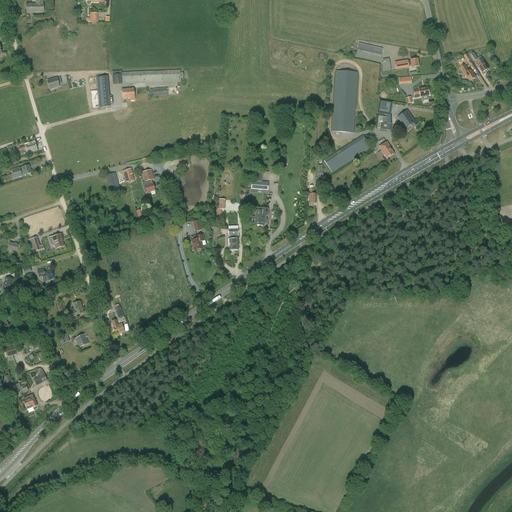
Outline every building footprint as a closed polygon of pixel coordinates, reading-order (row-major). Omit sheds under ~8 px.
[(44,12),(44,4),(43,4),(42,0),(36,0),(36,4),(27,4),(27,12),(44,12)] [(355,46),(346,44),(345,50),(354,52),(355,46)] [(379,63),(383,49),(359,44),(355,58),(379,63)] [(473,62),(478,59),(474,53),(469,56),(473,62)] [(464,56),(469,65),(472,63),(470,60),(471,60),(467,54),(464,56)] [(381,62),(382,71),(390,70),(389,58),(382,59),(382,62),(381,62)] [(396,70),(408,68),(409,67),(409,66),(412,66),(412,68),(419,67),(417,59),(395,63),(396,70)] [(483,73),(489,69),(482,59),(478,62),(481,66),(479,67),(483,73)] [(460,68),(465,75),(467,78),(468,78),(470,81),(476,78),(471,70),(469,72),(464,65),(460,68)] [(122,72),(123,84),(181,82),(180,70),(122,72)] [(123,84),(122,72),(121,71),(112,71),(112,75),(113,85),(123,84)] [(354,134),(358,72),(336,71),(332,132),(354,134)] [(99,108),(111,107),(108,76),(96,77),(99,108)] [(50,89),(59,86),(58,84),(62,83),(60,78),(57,78),(47,81),(50,89)] [(167,96),(167,88),(153,89),(153,97),(167,96)] [(419,90),(419,91),(414,92),(415,96),(414,96),(415,99),(420,97),(421,98),(429,96),(428,88),(419,90)] [(130,101),(135,100),(134,89),(121,90),(122,99),(130,98),(130,101)] [(392,103),(380,101),(377,113),(390,115),(392,103)] [(414,122),(411,118),(410,117),(407,111),(398,118),(402,123),(404,121),(407,127),(411,124),(413,127),(417,125),(415,122),(414,122)] [(377,128),(380,128),(380,130),(391,131),(391,124),(386,123),(387,117),(379,116),(377,128)] [(332,173),(371,148),(363,135),(324,160),(332,173)] [(380,158),(384,155),(386,159),(394,154),(387,142),(379,147),(381,151),(377,153),(380,158)] [(28,152),(36,150),(34,143),(19,148),(20,152),(27,149),(28,152)] [(20,167),(11,170),(12,171),(12,174),(14,179),(22,176),(22,175),(25,175),(30,173),(31,173),(30,169),(29,167),(29,166),(22,167),(20,168),(20,167)] [(125,183),(134,180),(132,171),(131,171),(131,169),(131,168),(122,171),(125,183)] [(152,184),(151,180),(154,179),(152,170),(141,172),(144,182),(142,183),(142,182),(144,190),(146,189),(146,193),(147,193),(148,193),(148,194),(149,194),(150,193),(151,193),(151,192),(155,191),(153,184),(152,184)] [(269,191),(270,182),(262,181),(262,171),(252,171),(251,189),(269,191)] [(110,193),(120,190),(115,173),(106,176),(110,193)] [(260,208),(260,211),(256,210),(255,218),(253,219),(253,223),(254,225),(255,225),(264,226),(264,224),(267,224),(267,219),(266,219),(266,216),(267,216),(268,209),(260,208)] [(141,223),(146,221),(142,209),(137,211),(141,223)] [(193,222),(195,232),(202,231),(200,221),(193,222)] [(56,249),(64,246),(61,239),(62,239),(60,235),(52,237),(56,249)] [(204,241),(203,235),(191,238),(191,240),(192,240),(194,252),(197,251),(197,252),(201,251),(201,250),(203,250),(202,242),(204,241)] [(232,236),(232,239),(228,239),(228,247),(229,247),(230,251),(231,251),(233,251),(234,250),(238,250),(238,239),(239,239),(239,235),(238,235),(238,236),(232,236)] [(33,252),(41,249),(37,237),(29,240),(33,252)] [(8,249),(12,250),(16,251),(18,245),(9,243),(8,249)] [(44,282),(54,279),(51,271),(45,273),(44,269),(37,271),(39,278),(42,277),(44,282)] [(4,282),(2,290),(12,291),(14,279),(5,278),(5,282),(4,282)] [(108,295),(105,287),(98,290),(101,298),(108,295)] [(70,317),(84,313),(80,301),(73,304),(75,311),(69,313),(70,317)] [(118,318),(123,317),(120,307),(115,308),(118,318)] [(0,328),(8,325),(6,320),(0,322),(0,320),(0,328)] [(115,335),(124,332),(122,324),(118,325),(116,320),(111,322),(115,335)] [(63,345),(70,342),(67,334),(60,338),(63,345)] [(86,338),(88,337),(86,334),(75,339),(79,348),(88,344),(86,338)] [(6,357),(18,354),(15,346),(3,349),(6,357)] [(36,386),(47,381),(44,374),(33,379),(36,386)] [(8,387),(13,385),(8,375),(4,377),(8,387)] [(23,393),(28,391),(26,385),(20,388),(19,384),(14,386),(19,397),(24,395),(23,393)] [(33,408),(37,406),(34,398),(33,398),(32,395),(24,398),(25,401),(24,402),(26,407),(32,405),(33,408)]
